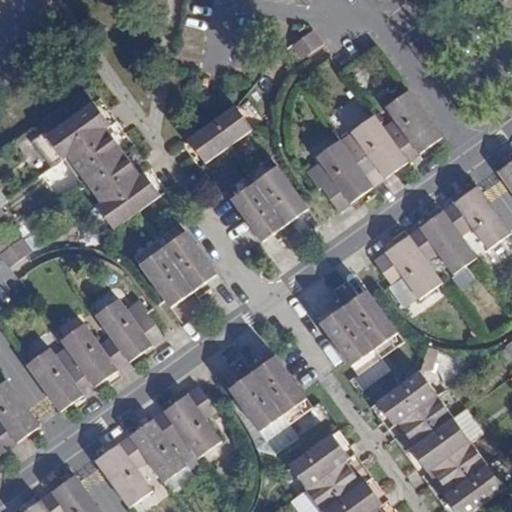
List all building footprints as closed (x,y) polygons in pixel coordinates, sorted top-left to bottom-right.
[(393,120),(384,127),(405,157),(409,162),(409,163),(421,154),(417,149),(440,132),(409,90),(385,108),(393,120)] [(111,127),(95,103),(46,136),(64,160),(108,129),(111,127)] [(190,141),(206,164),(230,147),(254,130),(237,107),(190,141)] [(384,127),(375,115),(351,133),(365,154),(356,161),(371,183),(375,188),(386,179),(383,175),(405,157),(384,127)] [(108,129),(64,160),(83,182),(124,152),(108,129)] [(417,149),(421,154),(438,142),(444,138),(440,132),(417,149)] [(371,183),(356,161),(341,141),(317,159),(332,180),(322,187),(340,212),(352,204),(349,199),(371,183)] [(124,152),(83,182),(102,204),(141,175),(124,152)] [(409,162),(405,157),(383,175),(386,179),(409,162)] [(272,158),(249,174),(256,183),(278,166),(272,158)] [(511,162),(505,168),(499,172),(503,178),(511,171),(511,162)] [(278,166),(256,183),(287,226),(309,209),(304,201),(278,166)] [(511,171),(503,178),(511,190),(511,171)] [(141,175),(102,204),(97,207),(115,230),(139,213),(161,196),(144,173),(141,175)] [(249,174),(226,191),(232,200),(256,183),(249,174)] [(256,183),(232,200),(263,242),(286,226),(287,226),(256,183)] [(375,188),(371,183),(349,199),(352,204),(375,188)] [(459,210),(483,192),(479,187),(473,191),(455,203),(459,210)] [(488,251),(511,233),(483,192),(459,210),(455,203),(444,211),(448,217),(463,237),(472,229),(488,251)] [(444,211),(421,228),(425,233),(448,217),(444,211)] [(414,242),(428,261),(439,254),(454,276),(478,258),(463,237),(448,217),(425,233),(421,228),(410,236),(414,242)] [(10,221),(0,227),(0,248),(19,235),(16,230),(10,221)] [(188,232),(182,223),(158,240),(165,249),(188,232)] [(188,232),(165,249),(195,291),(218,274),(188,232)] [(410,236),(386,253),(390,258),(414,242),(410,236)] [(23,240),(1,256),(11,269),(27,257),(33,253),(23,240)] [(165,249),(158,240),(134,257),(141,266),(165,249)] [(375,261),(393,286),(403,279),(419,299),(443,282),(428,261),(414,242),(390,258),(386,253),(375,261)] [(141,266),(165,300),(166,300),(172,309),(195,291),(165,249),(141,266)] [(376,350),(398,334),(375,299),(368,290),(345,307),(376,350)] [(120,300),(97,316),(112,337),(127,358),(151,342),(154,346),(165,338),(147,313),(136,320),(120,300)] [(322,324),(352,366),(376,351),(376,350),(345,307),(322,324)] [(127,358),(112,337),(100,344),(86,324),(63,341),(78,362),(93,383),(117,366),(120,371),(131,363),(127,358)] [(376,350),(382,358),(405,343),(398,334),(376,350)] [(151,342),(127,358),(131,363),(154,346),(151,342)] [(93,383),(78,362),(67,370),(51,349),(28,366),(58,407),(82,390),(85,396),(96,388),(93,383)] [(352,366),(359,376),(381,359),(382,358),(376,350),(376,351),(352,366)] [(254,372),(285,415),(308,399),(277,356),(254,372)] [(120,371),(117,366),(93,383),(96,388),(120,371)] [(236,400),(260,434),(284,416),(285,415),(254,372),(253,373),(230,389),(237,398),(236,400)] [(402,387),(378,404),(394,428),(398,425),(438,396),(421,372),(402,387)] [(37,422),(8,380),(0,385),(0,441),(3,446),(7,452),(17,445),(18,444),(15,439),(37,422)] [(207,421),(219,412),(201,387),(189,395),(193,402),(207,421)] [(83,397),(85,396),(82,390),(58,407),(62,412),(68,408),(83,397)] [(193,402),(189,395),(166,411),(171,418),(193,402)] [(415,448),(455,419),(438,396),(398,425),(415,448)] [(291,424),(314,408),(308,399),(285,415),(291,424)] [(222,442),(207,421),(193,402),(171,418),(192,448),(199,459),(222,442)] [(171,418),(166,411),(154,420),(159,426),(136,443),(150,462),(166,484),(189,467),(181,456),(192,448),(171,418)] [(290,424),(291,424),(285,415),(284,416),(260,434),(266,442),(290,424)] [(431,471),(471,442),(455,419),(415,448),(411,450),(428,474),(431,471)] [(159,426),(154,420),(131,437),(136,443),(159,426)] [(42,427),(37,422),(15,439),(18,444),(35,432),(42,427)] [(350,459),(333,436),(329,439),(345,462),(350,459)] [(102,467),(131,509),(154,491),(138,470),(150,462),(136,443),(131,437),(120,444),(125,451),(102,467)] [(345,462),(329,439),(311,452),(291,466),(306,491),(345,462)] [(448,494),(488,465),(471,442),(431,471),(448,494)] [(97,461),(102,467),(125,451),(120,444),(103,457),(97,461)] [(362,484),(345,462),(306,491),(321,511),(325,511),(363,485),(362,484)] [(473,511),(475,511),(505,489),(488,465),(448,494),(444,497),(455,511),(473,511)] [(71,480),(53,492),(58,498),(81,482),(77,475),(71,480)] [(46,506),(50,511),(102,511),(81,482),(58,498),(53,492),(42,501),(46,506)] [(363,485),(379,509),(384,506),(367,482),(363,485)] [(374,511),(379,509),(363,485),(325,511),(374,511)] [(42,501),(25,511),(37,511),(46,506),(42,501)]
